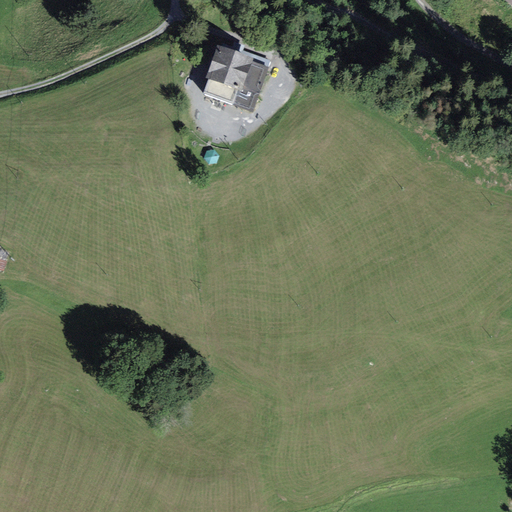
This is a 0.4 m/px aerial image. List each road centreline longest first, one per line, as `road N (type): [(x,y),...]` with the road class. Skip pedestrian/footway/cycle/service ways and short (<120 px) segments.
road 1 (track): [(511,88),(314,0)]
road 2 (track): [(176,0),(167,23),(148,37),(57,79),(0,94)]
